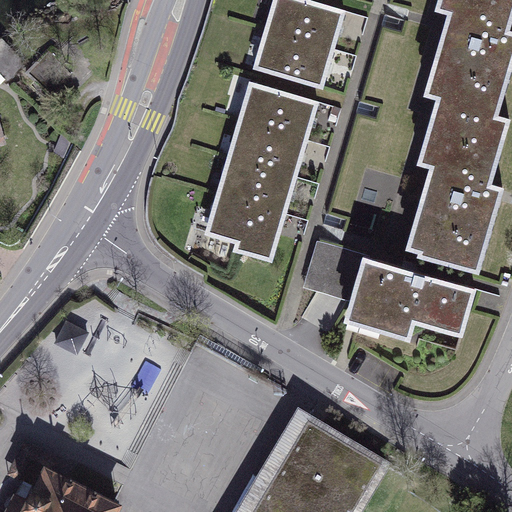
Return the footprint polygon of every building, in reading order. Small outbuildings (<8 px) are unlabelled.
[(343,15),(288,0),(269,0),(251,66),(323,87),(343,15)] [(511,20),(511,0),(440,0),(438,7),(453,12),(428,91),(442,95),(422,159),(435,163),(410,245),(482,268),(507,187),(493,183),(511,125),(498,120),(511,74),(511,34),(508,33),(511,20)] [(314,108),(245,88),(203,230),(234,240),(231,250),(269,261),(314,108)] [(0,117),(0,151),(9,149),(0,117)] [(468,286),(347,253),(331,314),(397,331),(401,316),(456,331),(468,286)] [(65,324),(91,340),(105,320),(79,303),(65,324)] [(53,348),(79,359),(88,338),(62,327),(53,348)] [(232,511),(363,511),(393,461),(295,408),(232,511)] [(122,511),(130,498),(43,453),(12,511),(122,511)]
